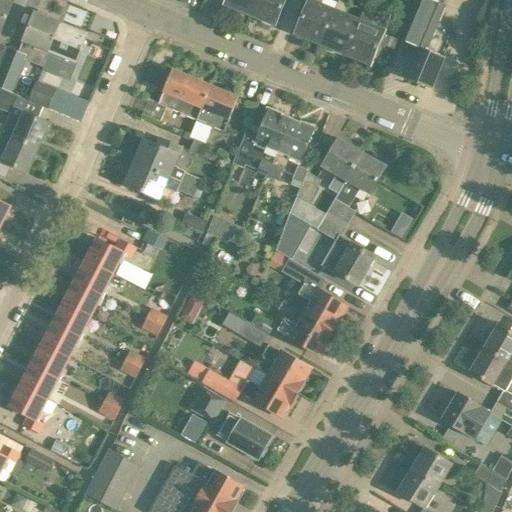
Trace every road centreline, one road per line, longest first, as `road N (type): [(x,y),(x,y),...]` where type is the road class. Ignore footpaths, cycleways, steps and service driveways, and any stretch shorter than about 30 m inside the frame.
road 1 (primary): [(291,511),(437,268),(490,157)]
road 2 (residential): [(490,157),(143,13)]
road 3 (residential): [(0,317),(143,13)]
